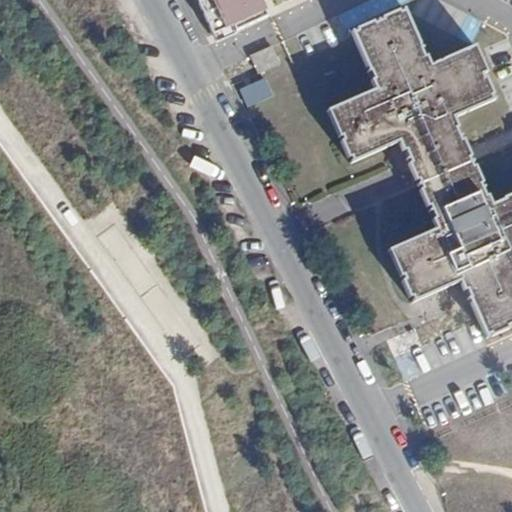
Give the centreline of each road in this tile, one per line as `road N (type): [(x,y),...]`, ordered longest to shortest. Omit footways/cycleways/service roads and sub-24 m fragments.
road 1 (residential): [(370,409),(186,61)]
road 2 (residential): [(370,409),(511,341)]
road 3 (residential): [(186,61),(323,0)]
